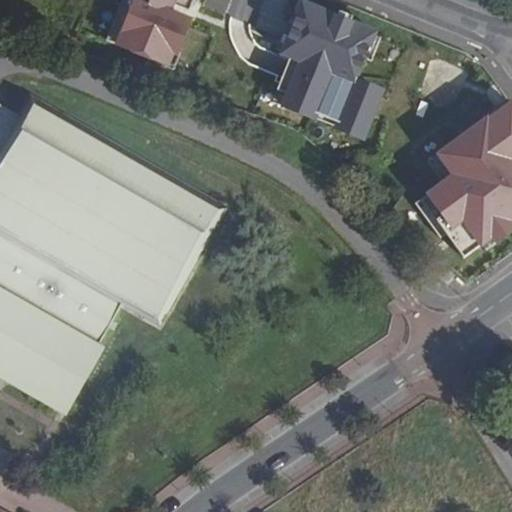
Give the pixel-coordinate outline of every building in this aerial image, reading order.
[(197,0),(120,0),(105,38),(171,66),(191,17),(197,0)] [(378,24),(320,0),(295,0),(276,52),(285,57),(267,101),(363,140),(383,87),(355,76),(378,24)] [(511,100),(509,96),(430,149),(447,171),(421,189),(425,194),(413,203),(446,247),(452,244),(462,258),(481,246),(486,251),(511,232),(511,100)] [(0,384),(67,423),(107,356),(99,351),(127,303),(165,325),(230,213),(35,100),(25,117),(0,102),(0,384)] [(448,284),(455,277),(441,264),(434,272),(448,284)]
